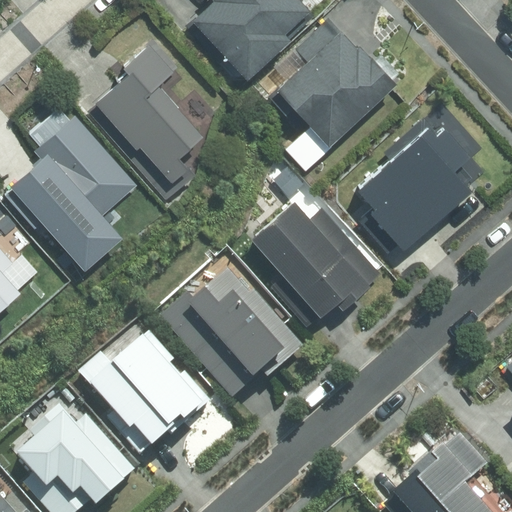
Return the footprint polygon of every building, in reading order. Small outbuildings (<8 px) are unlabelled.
[(209,0),(191,19),(248,76),(323,0),(209,0)] [(392,83),(332,18),(270,74),(329,140),(392,83)] [(94,105),(96,108),(90,113),(168,198),(196,173),(181,158),(209,131),(166,87),(182,71),(157,45),(94,105)] [(123,237),(103,214),(138,185),(75,111),(33,147),(44,160),(15,185),(88,268),(123,237)] [(437,124),(362,188),(411,244),(486,180),(437,124)] [(376,286),(300,201),(249,245),(325,331),(376,286)] [(0,312),(23,292),(18,286),(37,269),(0,227),(0,312)] [(302,349),(226,266),(169,318),(246,401),(302,349)] [(208,401),(148,336),(95,384),(155,449),(208,401)] [(87,511),(134,470),(89,420),(78,429),(58,405),(10,445),(32,471),(19,482),(45,511),(87,511)] [(501,511),(444,447),(396,489),(415,511),(501,511)] [(0,511),(16,511),(0,494),(0,511)]
